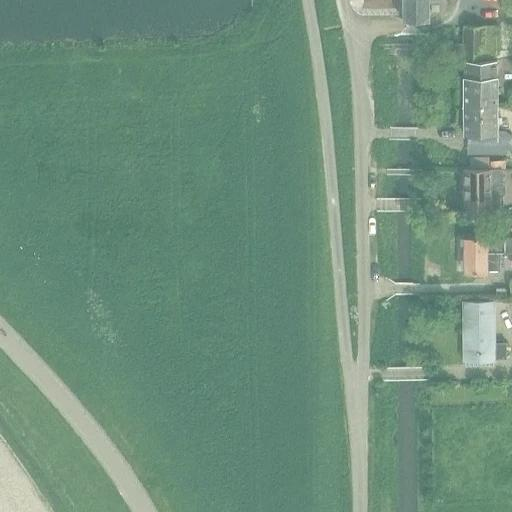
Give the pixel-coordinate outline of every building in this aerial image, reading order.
[(402,0),(403,20),(428,20),(428,1),(443,0),(442,0),(402,0)] [(483,57),(495,57),(495,25),(463,25),(463,42),(455,42),(455,56),(463,56),(463,57),(483,57)] [(463,105),(498,105),(497,64),(465,64),(465,76),(463,76),(463,105)] [(507,149),(511,149),(511,135),(504,130),(498,130),(498,105),(463,105),(463,134),(467,134),(467,141),(507,141),(507,149)] [(489,169),(489,161),(489,157),(471,157),(471,169),(489,169)] [(502,169),(464,169),(464,195),(464,207),(490,207),(502,207),(502,195),(502,194),(505,192),(505,185),(502,182),(502,169)] [(486,237),(464,237),(464,272),(487,272),(486,270),(500,269),(500,252),(505,252),(511,251),(511,237),(505,237),(486,237)] [(409,287),(409,277),(391,275),(390,285),(409,287)] [(493,301),(464,301),(465,359),(493,359),(493,358),(506,358),(506,342),(493,342),(493,301)]
